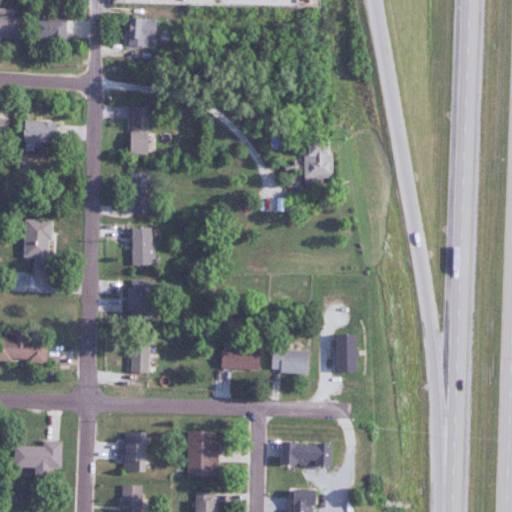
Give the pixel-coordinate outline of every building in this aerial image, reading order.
[(0,17),(0,38),(13,39),(13,18),(0,17)] [(61,20),(29,20),(29,39),(61,39),(61,20)] [(152,47),(152,20),(126,20),(126,47),(152,47)] [(145,107),(125,107),(125,155),(145,155),(145,107)] [(51,122),(20,122),(20,152),(51,152),(51,122)] [(328,141),(295,141),(295,179),(328,179),(328,141)] [(217,151),(204,151),(204,161),(217,161),(217,151)] [(147,174),(127,174),(127,213),(147,213),(147,174)] [(21,272),(47,272),(47,220),(21,220),(21,272)] [(147,229),(127,229),(127,266),(147,266),(147,229)] [(124,318),(149,318),(149,280),(124,280),(124,318)] [(0,360),(43,362),(43,340),(24,340),(24,329),(7,329),(6,339),(0,338),(0,360)] [(351,335),(330,335),(330,373),(351,373),(351,335)] [(144,344),(125,344),(125,371),(144,371),(144,344)] [(217,370),(255,371),(256,350),(218,348),(217,370)] [(304,351),(267,351),(267,373),(304,373),(304,351)] [(213,431),(185,431),(185,476),(213,476),(213,431)] [(141,472),(141,432),(120,432),(120,472),(141,472)] [(57,468),(58,441),(39,440),(39,445),(10,444),(9,467),(30,468),(30,477),(47,478),(47,467),(57,468)] [(275,465),(324,465),(324,442),(275,442),(275,465)] [(117,511),(139,511),(139,485),(118,485),(117,511)] [(284,511),(306,511),(306,489),(284,489),(284,511)] [(216,511),(217,502),(210,502),(210,492),(190,492),(189,511),(216,511)]
